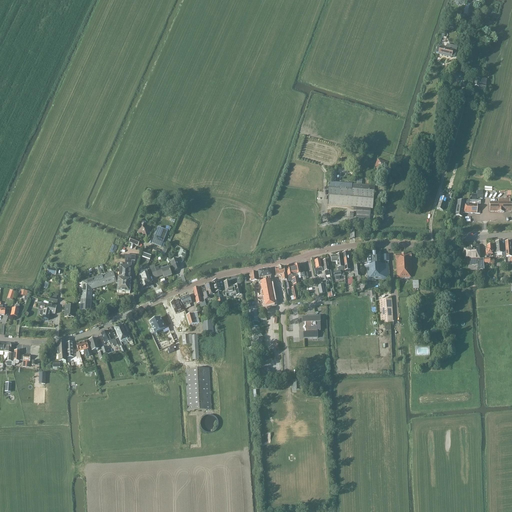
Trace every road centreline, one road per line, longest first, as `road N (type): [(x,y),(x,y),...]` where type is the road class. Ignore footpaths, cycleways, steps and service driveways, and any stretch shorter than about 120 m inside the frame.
road 1 (tertiary): [(149,304),(66,339),(0,338)]
road 2 (tertiary): [(307,256),(364,244),(445,242)]
road 3 (tertiary): [(149,304),(202,280),(271,264)]
